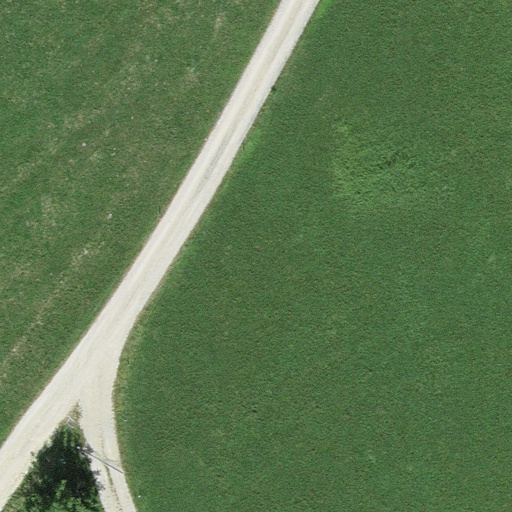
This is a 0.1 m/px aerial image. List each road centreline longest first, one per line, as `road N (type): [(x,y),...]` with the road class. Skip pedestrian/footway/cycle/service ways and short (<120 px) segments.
road 1 (track): [(9,511),(135,313),(304,0)]
road 2 (track): [(93,380),(132,511)]
